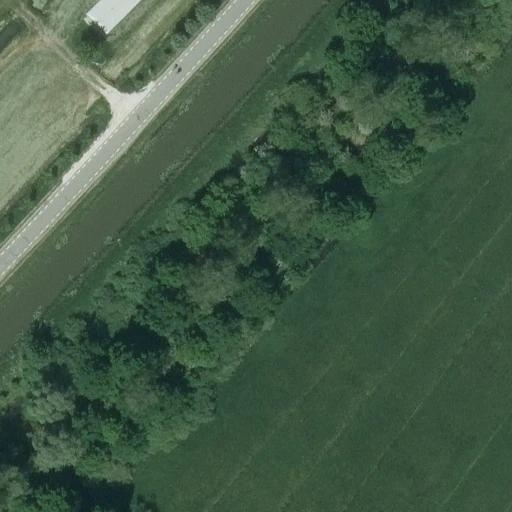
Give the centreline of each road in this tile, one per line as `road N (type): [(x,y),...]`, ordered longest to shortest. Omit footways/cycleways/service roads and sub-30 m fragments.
road 1 (unclassified): [(251,0),(0,271)]
road 2 (track): [(13,4),(137,116)]
